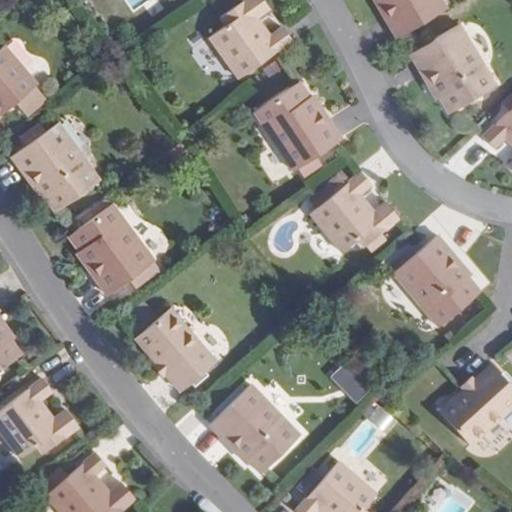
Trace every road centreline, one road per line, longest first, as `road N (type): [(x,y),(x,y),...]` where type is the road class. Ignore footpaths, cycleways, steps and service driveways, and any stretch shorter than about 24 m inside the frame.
road 1 (residential): [(230,511),(109,374),(0,214)]
road 2 (residential): [(511,207),(458,191),(412,157),(326,0)]
